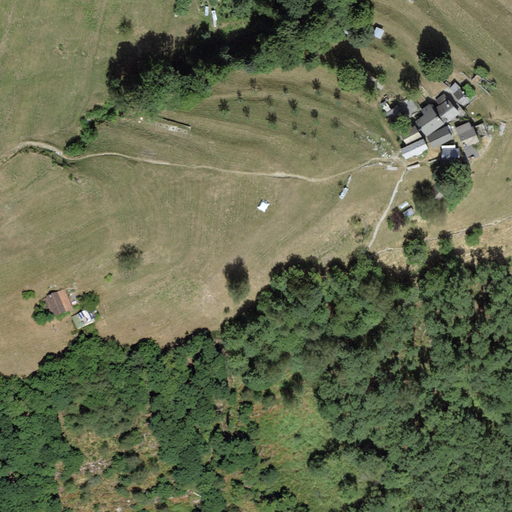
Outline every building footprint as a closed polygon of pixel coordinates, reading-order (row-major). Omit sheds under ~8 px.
[(449,89),(454,93),(459,89),(460,88),(455,82),(449,89)] [(463,106),(469,101),(459,89),(454,93),(453,94),(463,106)] [(439,106),(449,99),(444,93),(435,100),(439,106)] [(447,122),(459,114),(449,99),(439,106),(434,109),(444,123),(446,121),(447,122)] [(426,136),(444,125),(429,104),(420,111),(424,115),(415,122),(426,136)] [(403,117),(397,106),(385,112),(391,123),(403,117)] [(469,122),(455,128),(460,142),(476,135),(473,126),(471,127),(469,122)] [(420,137),(415,127),(400,134),(405,144),(420,137)] [(452,139),(446,127),(426,136),(433,149),(452,139)] [(428,149),(423,139),(400,150),(405,159),(428,149)] [(459,149),(442,149),(442,159),(459,159),(459,149)] [(439,179),(429,191),(442,200),(452,188),(439,179)] [(411,208),(402,213),(405,219),(414,214),(411,208)] [(64,289),(42,297),(50,317),(71,309),(64,289)] [(88,308),(71,316),(77,329),(94,321),(88,308)]
